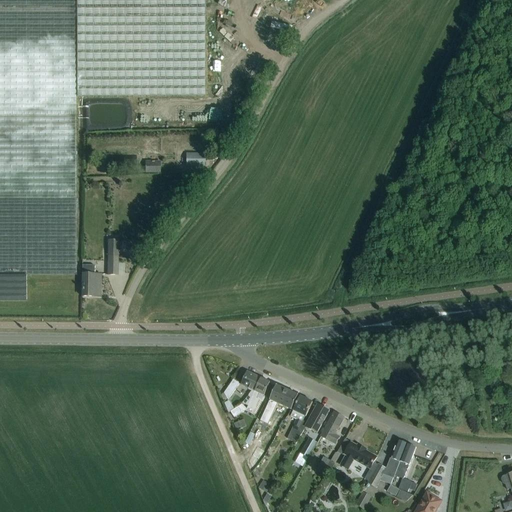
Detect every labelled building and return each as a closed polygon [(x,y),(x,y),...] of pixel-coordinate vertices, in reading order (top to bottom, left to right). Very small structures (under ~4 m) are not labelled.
[(76,275),(76,265),(76,109),(73,0),(0,0),(0,275),(26,275),(76,275)] [(77,0),(77,97),(207,97),(206,0),(77,0)] [(203,154),(193,154),(185,153),(185,159),(180,159),(180,164),(203,165),(203,154)] [(145,161),(145,172),(160,173),(160,162),(145,161)] [(108,241),(107,275),(117,275),(118,241),(108,241)] [(93,293),(100,293),(100,275),(94,275),(94,266),(82,265),(81,297),(93,297),(93,293)] [(26,275),(0,275),(0,301),(26,301),(26,275)] [(248,406),(261,378),(247,372),(246,372),(249,373),(243,386),(249,388),(249,390),(252,391),(250,396),(249,396),(242,404),(247,406),(248,406)] [(247,406),(248,406),(247,409),(242,404),(230,412),(234,418),(246,410),(246,411),(253,414),(259,400),(256,399),(259,393),(269,398),(273,388),(269,385),(270,383),(261,378),(248,406),(247,406)] [(234,380),(224,393),(228,400),(240,384),(234,380)] [(277,386),(262,417),(270,421),(278,402),(293,409),(295,405),(299,396),(281,388),(277,386)] [(288,438),(296,443),(308,423),(303,421),(305,417),(306,417),(308,411),(313,402),(300,397),(296,406),(291,417),(297,420),(288,438)] [(318,405),(313,414),(306,428),(318,433),(325,420),(329,411),(318,405)] [(334,413),(330,421),(321,437),(335,444),(339,437),(335,435),(344,418),(334,413)] [(276,415),(267,431),(275,436),(284,420),(276,415)] [(317,443),(310,438),(300,454),(307,458),(317,443)] [(395,476),(407,444),(398,441),(395,450),(391,459),(390,458),(386,468),(379,464),(378,465),(369,481),(368,483),(376,488),(380,481),(391,485),(395,476)] [(365,479),(369,481),(378,465),(375,463),(378,456),(362,448),(363,447),(352,442),(352,443),(350,442),(343,456),(346,457),(344,461),(341,466),(349,470),(352,465),(353,461),(371,469),(365,479)] [(395,476),(404,479),(409,465),(409,466),(416,448),(407,444),(395,476)] [(257,448),(259,457),(267,455),(264,446),(257,448)] [(324,457),(316,471),(323,475),(331,461),(324,457)] [(331,461),(323,475),(327,478),(335,464),(331,461)] [(507,490),(511,489),(511,490),(511,473),(502,476),(501,479),(502,484),(505,485),(507,490)] [(412,482),(404,479),(400,489),(408,492),(412,482)] [(264,481),(259,489),(267,493),(271,485),(264,481)] [(397,497),(407,501),(412,496),(400,490),(397,497)] [(363,492),(355,505),(364,510),(371,497),(363,492)] [(427,494),(416,511),(435,511),(441,502),(427,494)] [(511,507),(511,503),(502,505),(504,511),(511,509),(511,507)]
